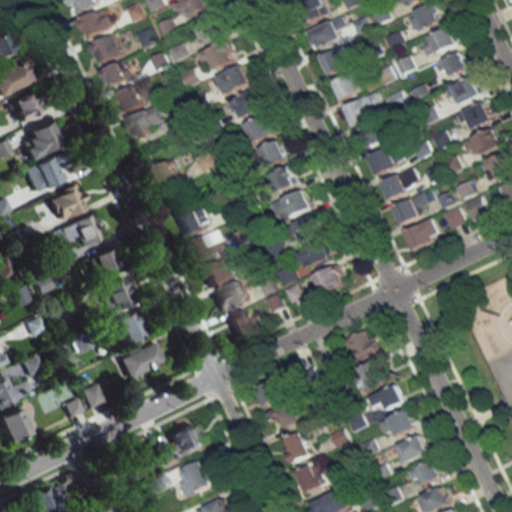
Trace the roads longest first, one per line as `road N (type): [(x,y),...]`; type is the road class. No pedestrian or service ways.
road 1 (residential): [(277,511),(30,0)]
road 2 (residential): [(213,378),(511,228)]
road 3 (residential): [(392,288),(252,0)]
road 4 (residential): [(392,288),(499,511)]
road 5 (residential): [(0,480),(213,378)]
